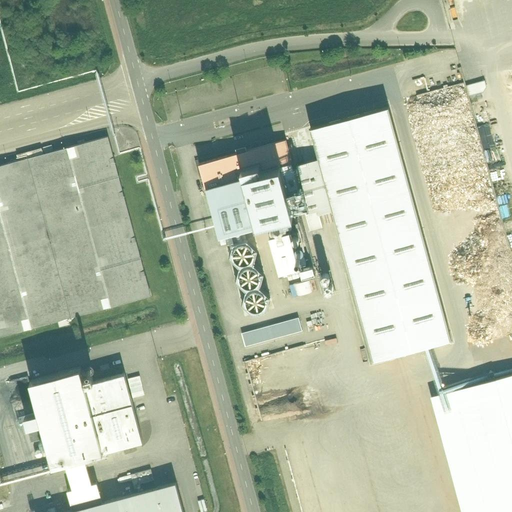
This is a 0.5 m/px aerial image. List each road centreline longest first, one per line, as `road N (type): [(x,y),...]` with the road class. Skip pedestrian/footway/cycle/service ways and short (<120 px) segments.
road 1 (tertiary): [(253,511),(141,94)]
road 2 (residential): [(138,82),(290,41),(415,31)]
road 3 (residential): [(141,94),(0,132)]
